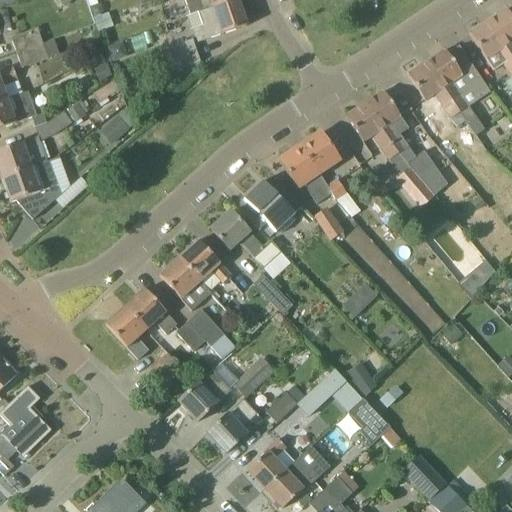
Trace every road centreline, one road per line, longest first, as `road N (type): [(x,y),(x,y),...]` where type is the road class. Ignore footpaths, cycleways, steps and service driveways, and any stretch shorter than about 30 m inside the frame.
road 1 (residential): [(4,301),(106,271),(234,152),(321,94)]
road 2 (residential): [(467,0),(321,94)]
road 3 (residential): [(115,421),(4,301)]
road 4 (residential): [(23,511),(115,421)]
road 5 (residential): [(207,511),(115,421)]
